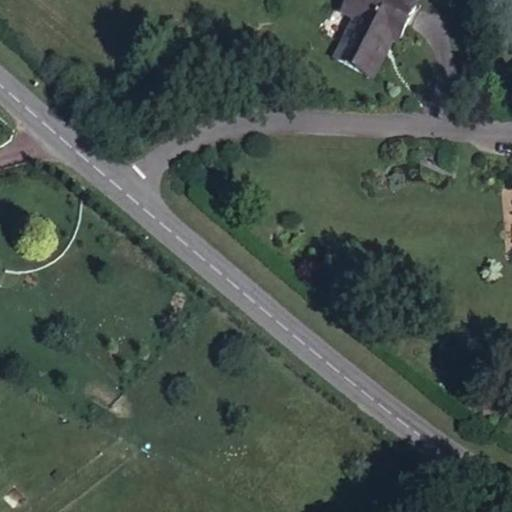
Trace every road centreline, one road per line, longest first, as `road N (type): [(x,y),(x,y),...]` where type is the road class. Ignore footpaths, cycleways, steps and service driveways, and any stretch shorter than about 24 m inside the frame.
road 1 (tertiary): [(118,179),(343,378),(511,496)]
road 2 (residential): [(118,179),(194,132),(267,120),(511,131)]
road 3 (tertiary): [(0,77),(118,179)]
